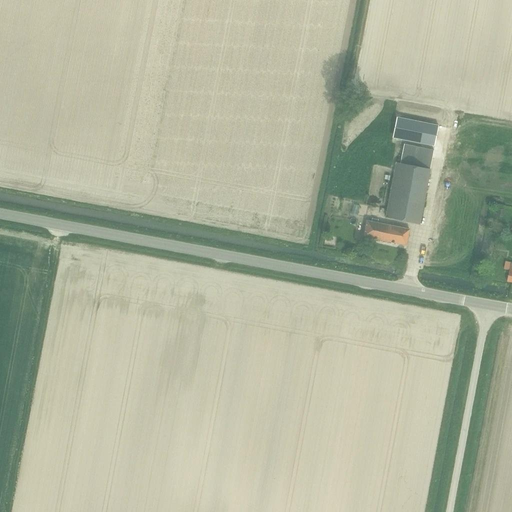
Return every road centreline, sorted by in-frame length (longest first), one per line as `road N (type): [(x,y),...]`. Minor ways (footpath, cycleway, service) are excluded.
road 1 (unclassified): [(487,305),(0,213)]
road 2 (track): [(7,511),(59,225)]
road 3 (unclassified): [(449,511),(487,305)]
